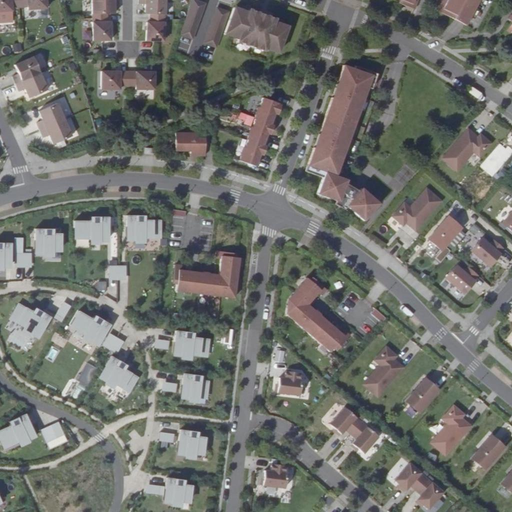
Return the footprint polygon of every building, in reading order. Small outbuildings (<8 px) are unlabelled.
[(18,0),(0,0),(0,13),(11,13),(11,9),(19,9),(18,0)] [(18,0),(19,9),(27,9),(28,12),(46,10),(45,0),(18,0)] [(118,5),(117,0),(90,0),(91,14),(107,14),(114,14),(114,9),(114,5),(118,5)] [(164,0),(138,0),(138,4),(144,4),(144,14),(148,14),(164,15),(164,0)] [(205,4),(194,0),(193,0),(181,35),(192,39),(205,4)] [(398,0),(399,0),(397,3),(414,10),(417,0),(398,0)] [(478,0),(447,0),(447,1),(445,0),(441,0),(436,10),(465,26),(478,0)] [(229,12),(217,8),(204,43),(216,48),(229,12)] [(248,13),(234,8),(224,35),(238,40),(237,42),(263,52),(264,49),(277,53),(287,27),(273,22),(274,19),(249,10),(248,13)] [(107,14),(91,14),(92,41),(110,41),(110,22),(107,22),(107,14)] [(143,41),(163,41),(164,21),(164,15),(148,14),(147,21),(144,22),(143,41)] [(11,76),(15,84),(39,73),(32,57),(14,64),(17,73),(11,76)] [(353,69),(342,65),(337,80),(342,82),(345,83),(339,102),(335,100),(336,99),(331,97),(319,130),(324,132),(325,131),(328,132),(321,150),(318,149),(313,148),(305,171),(322,177),(316,194),(336,201),(338,201),(339,199),(342,201),(340,208),(345,211),(347,207),(363,221),(378,203),(360,188),(358,191),(351,198),(341,193),(346,180),(334,176),(342,154),(343,154),(353,124),(364,94),(363,94),(366,87),(371,89),(376,74),(354,66),(353,69)] [(127,71),(101,71),(101,89),(120,89),(120,86),(127,86),(127,71)] [(153,72),(127,71),(127,86),(134,86),(134,89),(153,89),(153,72)] [(39,73),(15,84),(18,91),(24,89),(28,98),(46,90),(39,73)] [(336,99),(335,100),(339,102),(345,83),(342,82),(341,85),(336,84),(332,95),(337,96),(336,99)] [(147,99),(147,91),(135,91),(135,99),(147,99)] [(243,147),(239,160),(256,166),(260,154),(263,155),(266,146),(263,145),(267,134),(270,135),(273,125),(271,124),(274,114),(277,115),(281,105),(278,104),(278,103),(262,97),(259,107),(258,106),(253,119),(254,119),(252,127),(251,126),(246,140),(247,140),(244,148),(243,147)] [(35,122),(39,130),(63,119),(56,103),(38,111),(42,120),(35,122)] [(63,119),(39,130),(42,138),(48,135),(52,144),(71,136),(63,119)] [(477,138),(467,130),(442,159),(456,171),(473,152),(479,157),(490,144),(480,135),(477,138)] [(328,132),(325,131),(324,132),(323,135),(318,134),(315,145),(319,146),(318,149),(321,150),(328,132)] [(195,155),(195,156),(204,156),(205,138),(196,138),(196,133),(175,132),(175,151),(191,151),(195,151),(195,155)] [(345,183),(341,193),(351,198),(358,191),(345,183)] [(409,208),(403,203),(392,216),(402,226),(405,222),(415,231),(440,202),(426,189),(409,208)] [(342,201),(339,199),(338,201),(336,201),(334,204),(340,208),(342,201)] [(511,210),(501,223),(511,232),(511,210)] [(126,227),(126,238),(134,239),(134,241),(144,241),(144,236),(160,236),(160,220),(144,220),(144,216),(134,216),(134,220),(126,220),(126,227)] [(99,240),(107,240),(107,228),(107,221),(99,221),(99,217),(89,217),(89,221),(73,221),(73,237),(89,237),(89,242),(99,242),(99,240)] [(460,228),(447,217),(427,239),(441,251),(460,228)] [(463,236),(468,241),(478,232),(473,226),(463,236)] [(34,233),(34,240),(34,252),(43,252),(43,254),(52,254),(52,249),(60,249),(60,241),(61,234),(53,234),(53,229),(42,229),(42,233),(34,233)] [(481,239),(470,251),(488,266),(503,249),(493,240),(488,245),(481,239)] [(10,254),(10,247),(2,247),(2,243),(0,242),(0,268),(1,268),(1,266),(10,266),(10,254)] [(181,265),(175,264),(172,284),(176,284),(175,291),(199,294),(199,292),(205,292),(205,295),(228,298),(228,297),(231,277),(236,278),(239,258),(235,257),(235,254),(216,251),(215,258),(220,259),(218,274),(208,273),(208,272),(202,272),(181,270),(181,265)] [(124,280),(123,265),(106,265),(107,301),(115,301),(115,280),(124,280)] [(463,273),(456,267),(446,279),(463,295),(479,277),(468,268),(463,273)] [(306,332),(329,352),(333,347),(336,350),(349,335),(344,330),(341,334),(320,315),(320,314),(315,310),(314,311),(307,304),(318,292),(322,296),(326,290),(311,277),(309,280),(306,278),(293,293),(296,296),(286,307),(286,308),(285,314),(301,328),(303,326),(307,330),(306,332)] [(96,291),(104,291),(104,282),(96,282),(96,291)] [(286,307),(296,296),(293,293),(287,299),(286,307)] [(60,322),(69,306),(60,301),(51,318),(60,322)] [(31,333),(38,337),(44,327),(48,321),(41,317),(43,313),(34,308),(32,312),(18,304),(10,317),(24,325),(22,330),(30,335),(31,333)] [(371,314),(381,323),(386,318),(375,309),(371,314)] [(91,340),(98,344),(104,334),(108,328),(101,324),(103,320),(94,315),(92,319),(78,311),(70,325),(84,333),(81,337),(90,342),(91,340)] [(230,344),(231,329),(222,329),(221,344),(230,344)] [(174,342),(172,353),(180,354),(180,357),(190,358),(190,353),(206,355),(208,339),(192,337),(193,333),(183,332),(182,336),(174,335),(173,342),(174,342)] [(114,354),(122,342),(107,333),(99,344),(114,354)] [(166,350),(168,342),(154,339),(152,348),(166,350)] [(385,347),(374,360),(379,365),(363,385),(377,397),(402,368),(393,360),(396,356),(385,347)] [(105,366),(99,376),(106,380),(105,382),(113,387),(116,383),(130,391),(138,377),(124,369),(126,365),(117,360),(115,364),(108,360),(105,366)] [(77,380),(87,386),(99,367),(88,361),(77,380)] [(300,373),(285,371),(284,378),(278,378),(276,393),(299,395),(300,380),(299,380),(300,373)] [(182,378),(181,385),(182,385),(180,396),(188,397),(188,400),(197,401),(198,396),(206,397),(207,388),(208,381),(200,380),(201,376),(191,374),(190,379),(182,378)] [(437,390),(424,379),(405,401),(418,413),(437,390)] [(159,391),(174,392),(174,383),(160,382),(159,391)] [(463,415),(453,406),(441,419),(447,424),(430,443),(445,456),(470,427),(461,418),(463,415)] [(361,422),(344,407),(329,424),(340,434),(344,429),(350,434),(361,422)] [(29,424),(26,418),(19,421),(17,417),(8,422),(10,426),(2,429),(5,435),(6,435),(9,443),(17,440),(19,444),(27,441),(26,438),(34,435),(29,424)] [(377,437),(361,422),(350,434),(356,439),(351,444),(363,454),(377,437)] [(179,434),(178,441),(177,453),(185,454),(185,456),(194,457),(195,452),(203,453),(204,444),(205,437),(197,436),(198,432),(187,431),(187,435),(179,434)] [(174,434),(159,432),(157,440),(173,442),(173,440),(173,435),(174,434)] [(47,451),(65,443),(63,436),(45,444),(47,451)] [(503,448),(490,436),(471,458),(484,470),(503,448)] [(425,478),(408,463),(393,480),(405,490),(409,485),(415,490),(425,478)] [(286,466),(270,464),(269,471),(264,470),(262,485),(284,488),(286,473),(285,473),(286,466)] [(511,469),(500,483),(511,493),(511,469)] [(442,493),(425,478),(415,490),(420,495),(416,500),(427,510),(442,493)] [(165,482),(165,489),(163,500),(171,501),(171,504),(180,505),(181,500),(189,501),(190,492),(191,492),(191,485),(184,484),(184,480),(174,479),(173,483),(165,482)]
